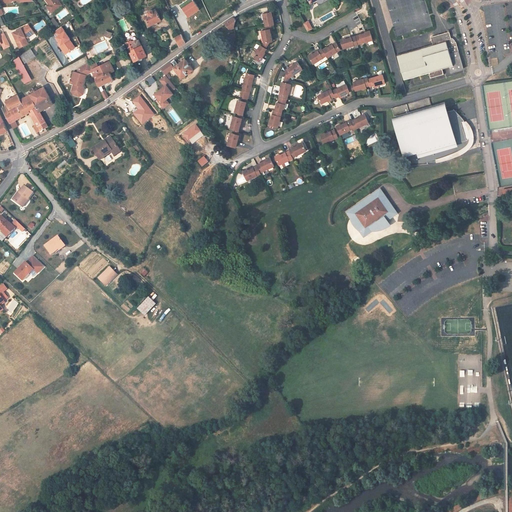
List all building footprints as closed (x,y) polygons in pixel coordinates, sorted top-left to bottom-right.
[(58,0),(46,0),(49,4),(54,11),(62,5),(58,0)] [(150,26),(161,20),(157,11),(154,12),(153,10),(152,10),(148,11),(148,13),(149,15),(146,16),(147,19),(145,20),(147,25),(149,24),(150,26)] [(267,13),(263,14),(266,26),(271,25),(274,25),(272,15),(271,12),(267,13)] [(234,18),(225,24),(229,29),(234,26),(236,20),(234,18)] [(308,32),(313,29),(309,20),(303,23),(308,32)] [(20,47),(28,43),(26,39),(25,37),(26,37),(33,31),(29,25),(22,30),(22,29),(14,32),(17,40),(17,41),(20,47)] [(66,54),(76,47),(61,26),(52,33),(66,54)] [(261,31),(264,43),(269,42),(272,41),(271,34),(270,29),(265,30),(261,31)] [(25,37),(26,39),(35,33),(33,31),(26,37),(25,37)] [(362,35),(355,36),(358,44),(373,40),(370,31),(365,32),(365,33),(362,35)] [(398,56),(405,80),(429,73),(431,78),(444,75),(442,69),(449,67),(451,72),(464,69),(459,51),(456,42),(452,43),(449,32),(431,37),(433,45),(398,56)] [(4,33),(0,35),(0,40),(1,43),(4,49),(10,46),(4,33)] [(180,46),(186,42),(182,34),(175,38),(180,46)] [(346,39),(345,38),(341,40),(342,42),(342,46),(343,49),(358,44),(355,36),(349,38),(346,39)] [(134,46),(128,49),(134,62),(147,56),(139,40),(133,43),(134,46)] [(327,47),(322,50),(326,56),(328,58),(341,49),(340,48),(338,45),(336,42),(331,46),(327,48),(327,47)] [(260,62),(265,53),(264,52),(266,49),(262,46),(260,45),(256,53),(257,54),(254,58),(260,62)] [(30,48),(20,55),(25,62),(35,55),(30,48)] [(312,53),(308,56),(313,64),(326,56),(322,50),(322,49),(316,52),(313,54),(312,53)] [(24,83),(31,79),(18,57),(12,61),(24,83)] [(182,78),(193,70),(186,59),(177,65),(174,68),(170,62),(161,69),(166,74),(174,68),(182,78)] [(96,60),(88,63),(99,87),(102,85),(113,80),(110,73),(114,71),(110,61),(99,66),(96,60)] [(290,67),(285,71),(287,73),(289,77),(290,78),(302,69),(297,61),(293,64),(294,65),(290,67)] [(92,71),(88,64),(78,69),(77,73),(74,72),(72,80),(73,80),(72,84),(74,84),(72,92),(74,95),(79,96),(80,90),(84,91),(84,88),(83,85),(86,75),(92,71)] [(165,86),(154,94),(159,100),(158,101),(164,108),(170,104),(166,99),(174,94),(172,92),(176,88),(166,75),(160,80),(165,86)] [(248,77),(246,77),(241,96),(248,98),(254,76),(249,75),(248,77)] [(383,75),(368,79),(370,85),(370,86),(374,85),(374,86),(379,85),(385,83),(383,75)] [(353,82),(355,90),(362,89),(366,87),(366,86),(370,85),(368,79),(368,78),(353,82)] [(281,91),(279,97),(280,97),(287,99),(291,84),(287,83),(284,82),(282,82),(281,87),(282,87),(281,91)] [(346,84),(332,91),(335,96),(338,94),(339,96),(343,94),(349,91),(346,84)] [(18,95),(13,98),(22,115),(29,110),(37,125),(34,127),(37,133),(48,126),(40,112),(54,104),(44,87),(20,100),(18,95)] [(104,90),(101,91),(105,100),(109,98),(105,89),(104,90)] [(318,96),(321,104),(328,101),(332,99),(331,98),(335,96),(332,91),(332,89),(318,96)] [(277,102),(275,111),(282,113),(283,109),(284,109),(287,99),(280,97),(280,101),(279,103),(278,102),(277,102)] [(2,108),(9,121),(22,115),(13,98),(6,102),(8,105),(2,108)] [(429,98),(392,108),(396,121),(395,122),(404,155),(406,154),(407,166),(428,164),(428,162),(436,161),(436,160),(449,157),(449,156),(462,152),(462,150),(466,149),(469,147),(471,144),(472,141),(472,138),(466,140),(461,122),(464,121),(462,118),(459,115),(454,110),(448,112),(446,107),(433,110),(432,107),(429,98)] [(235,113),(243,115),(246,102),(238,101),(235,113)] [(278,127),(282,113),(275,111),(274,110),(272,117),(271,120),(270,120),(269,125),(278,127)] [(357,119),(351,122),(354,128),(355,129),(369,123),(365,114),(360,116),(360,117),(357,119)] [(242,119),(234,116),(230,128),(238,131),(242,119)] [(341,124),(336,126),(340,135),(354,128),(351,122),(351,120),(344,123),(341,125),(341,124)] [(325,133),(320,135),(324,143),(338,137),(335,129),(329,132),(325,134),(325,133)] [(228,145),(236,147),(238,139),(240,139),(241,134),(235,132),(234,134),(231,133),(228,145)] [(92,149),(94,152),(98,149),(97,147),(105,141),(106,142),(112,138),(110,136),(92,149)] [(114,156),(120,152),(112,138),(106,142),(105,141),(97,147),(98,149),(94,152),(99,159),(111,150),(112,152),(114,156)] [(295,147),(289,150),(289,151),(293,157),(306,151),(302,142),(298,144),(298,145),(295,147)] [(100,160),(112,152),(111,150),(99,159),(100,160)] [(280,154),(275,156),(279,165),(293,158),(293,157),(289,151),(284,154),(280,155),(280,154)] [(263,162),(257,165),(257,166),(260,172),(274,166),(270,157),(266,159),(266,160),(263,162)] [(260,172),(257,166),(251,169),(248,170),(247,169),(243,172),(247,180),(261,173),(260,172)] [(28,198),(33,192),(25,186),(20,192),(18,195),(17,194),(13,199),(22,206),(27,198),(28,198)] [(347,212),(351,218),(359,229),(364,237),(373,230),(375,230),(377,230),(379,230),(381,229),(382,229),(383,228),(386,227),(387,226),(389,225),(390,225),(387,220),(397,213),(392,206),(385,196),(380,189),(369,197),(369,198),(359,205),(358,204),(347,212)] [(7,220),(7,221),(0,215),(0,228),(3,231),(8,236),(16,228),(12,225),(7,220)] [(25,229),(16,220),(12,225),(16,228),(17,226),(23,232),(25,229)] [(58,236),(45,246),(51,254),(58,249),(58,248),(64,243),(58,236)] [(15,273),(23,281),(33,269),(38,273),(43,267),(33,256),(27,263),(26,262),(15,273)] [(117,275),(110,267),(99,278),(106,286),(117,275)] [(143,268),(140,272),(144,276),(148,272),(143,268)] [(145,315),(156,304),(149,298),(138,309),(145,315)]
